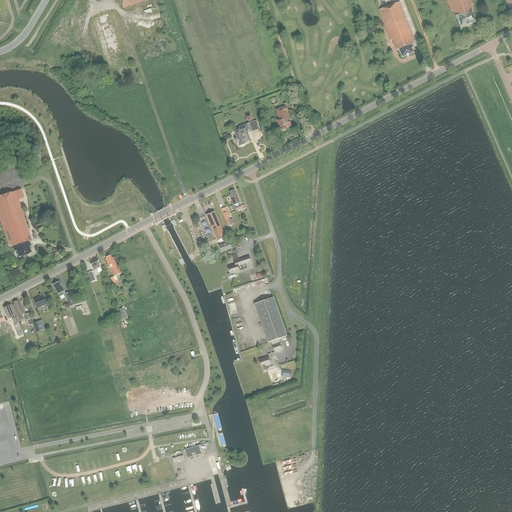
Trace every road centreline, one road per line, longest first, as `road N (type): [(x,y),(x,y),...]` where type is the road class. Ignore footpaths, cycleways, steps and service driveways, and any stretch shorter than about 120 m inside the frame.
road 1 (unclassified): [(0,455),(202,414),(203,351),(143,223)]
road 2 (residential): [(250,169),(277,244),(286,306),(315,333),(313,449)]
road 3 (secondary): [(250,169),(489,45)]
road 4 (secondary): [(0,298),(143,223)]
road 5 (track): [(315,135),(266,0)]
